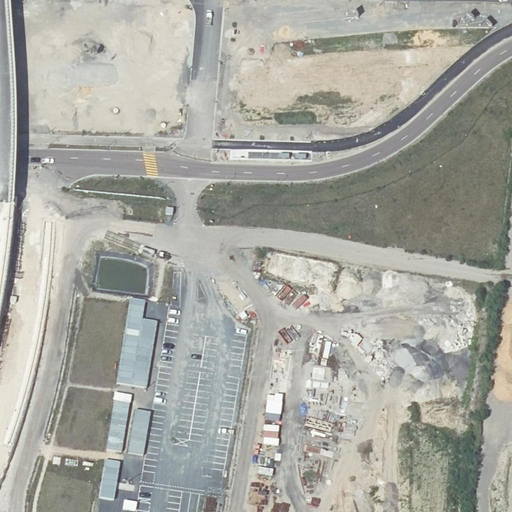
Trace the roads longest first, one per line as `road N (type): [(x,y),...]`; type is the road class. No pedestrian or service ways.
road 1 (secondary): [(197,169),(289,174),(350,164),(413,130),(511,46)]
road 2 (trunk): [(0,418),(25,298),(39,157)]
road 3 (secondary): [(204,0),(197,169)]
road 4 (secondary): [(39,157),(197,169)]
